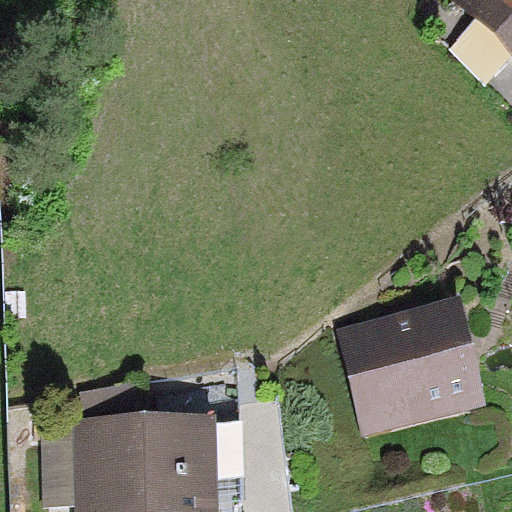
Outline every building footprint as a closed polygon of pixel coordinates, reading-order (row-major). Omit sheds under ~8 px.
[(511,0),(449,0),(511,60),(511,0)] [(336,328),(362,436),(487,407),(460,298),(336,328)] [(136,382),(79,392),(84,419),(146,417),(136,382)] [(84,419),(72,419),(72,436),(74,505),(74,511),(219,511),(217,415),(146,417),(84,419)] [(74,505),(72,436),(41,437),(45,507),(74,505)]
